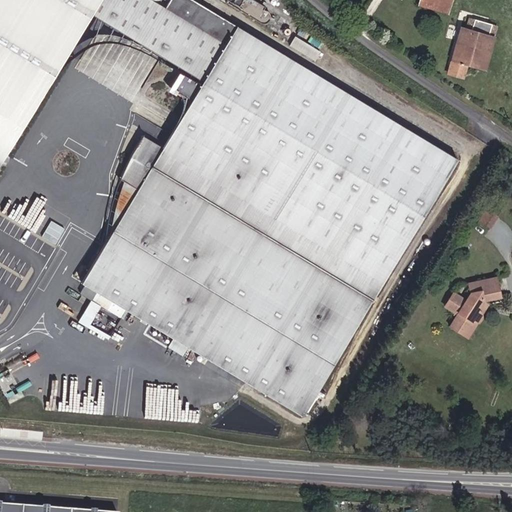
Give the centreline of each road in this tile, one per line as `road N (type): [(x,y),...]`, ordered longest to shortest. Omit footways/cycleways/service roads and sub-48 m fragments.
road 1 (secondary): [(511,480),(126,456)]
road 2 (unclassified): [(310,0),(511,142)]
road 3 (secondary): [(126,456),(0,439)]
road 4 (secondary): [(0,451),(126,456)]
